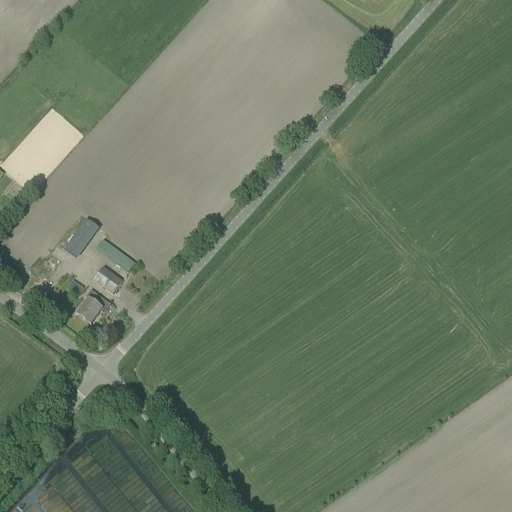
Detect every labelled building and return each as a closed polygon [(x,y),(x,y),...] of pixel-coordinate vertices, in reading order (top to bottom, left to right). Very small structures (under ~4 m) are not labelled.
[(89,219),(68,251),(82,261),(103,229),(89,219)] [(131,275),(139,265),(106,241),(99,251),(131,275)] [(123,284),(103,270),(93,283),(113,297),(123,284)] [(79,298),(86,290),(75,281),(69,288),(79,298)] [(100,313),(103,315),(110,307),(91,293),(86,299),(88,301),(77,316),(90,327),(100,313)]
